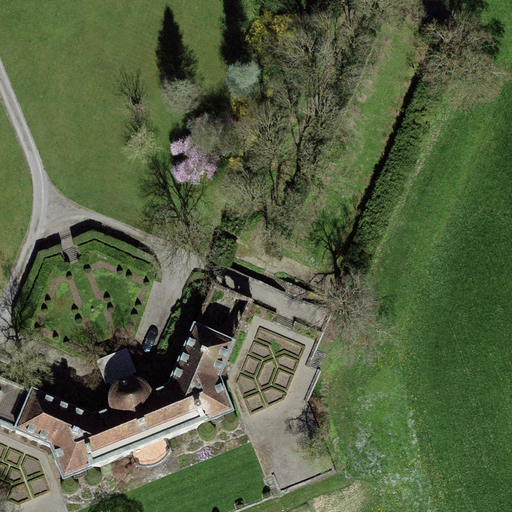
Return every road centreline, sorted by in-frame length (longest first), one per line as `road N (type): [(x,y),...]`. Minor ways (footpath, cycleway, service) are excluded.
road 1 (track): [(174,262),(54,202),(0,65)]
road 2 (track): [(0,347),(109,368),(153,345),(169,316),(174,262)]
road 3 (track): [(54,202),(0,331)]
